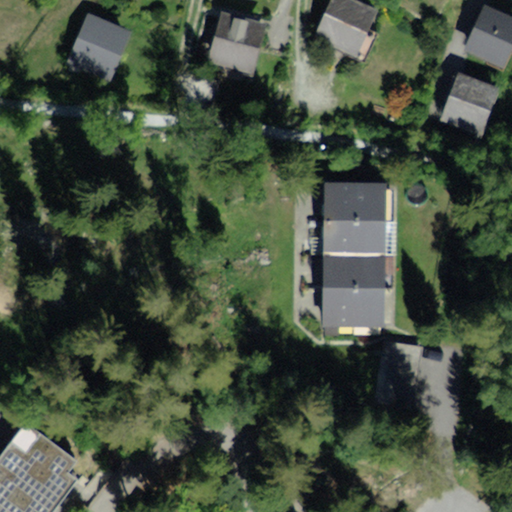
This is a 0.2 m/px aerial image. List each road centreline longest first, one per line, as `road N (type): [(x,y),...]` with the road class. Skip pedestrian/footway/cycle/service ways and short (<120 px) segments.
road 1 (track): [(511,154),(465,150),(399,126),(26,102),(0,93)]
road 2 (residential): [(240,511),(240,491),(223,473),(188,463),(118,511)]
road 3 (residential): [(304,0),(308,75),(329,121)]
